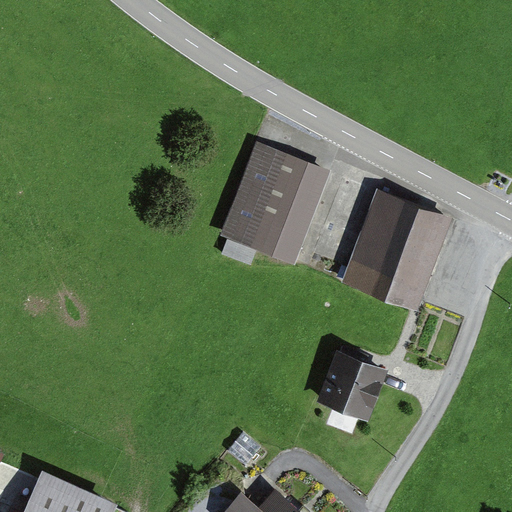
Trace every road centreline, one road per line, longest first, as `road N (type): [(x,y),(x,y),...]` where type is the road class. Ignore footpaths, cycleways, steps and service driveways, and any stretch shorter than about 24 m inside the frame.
road 1 (tertiary): [(511,221),(236,72),(134,0)]
road 2 (track): [(377,511),(444,400),(492,252),(511,220)]
road 3 (track): [(372,511),(308,460),(234,481),(204,511)]
